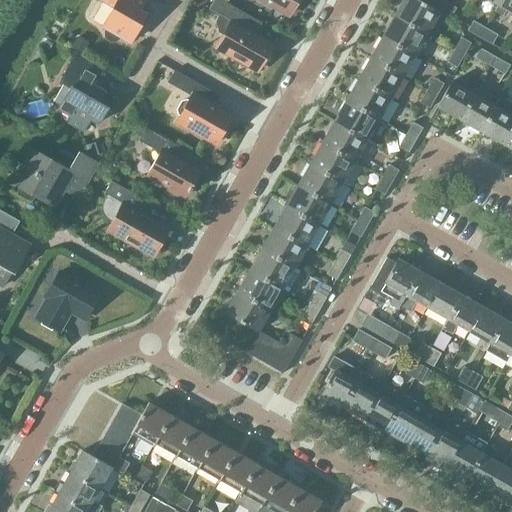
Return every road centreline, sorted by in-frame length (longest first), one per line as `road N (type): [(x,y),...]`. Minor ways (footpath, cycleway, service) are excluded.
road 1 (residential): [(277,419),(397,207)]
road 2 (residential): [(0,501),(76,373),(143,344)]
road 3 (residential): [(176,301),(282,117)]
road 4 (residential): [(511,192),(443,155),(423,157),(397,207)]
road 5 (residential): [(277,419),(143,344)]
road 6 (residential): [(282,117),(157,45)]
road 7 (residential): [(282,117),(348,0)]
road 8 (residential): [(176,301),(61,237)]
road 9 (residential): [(397,207),(511,271)]
